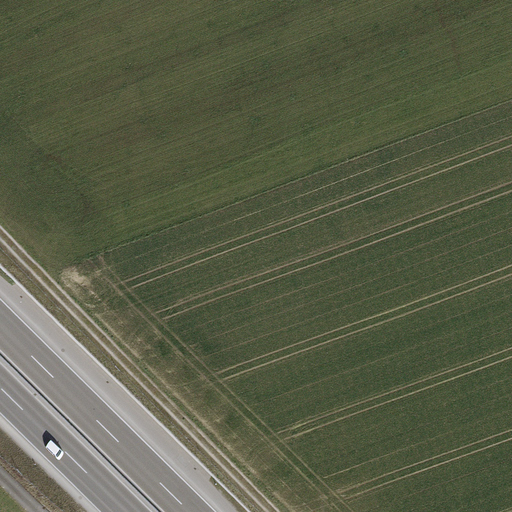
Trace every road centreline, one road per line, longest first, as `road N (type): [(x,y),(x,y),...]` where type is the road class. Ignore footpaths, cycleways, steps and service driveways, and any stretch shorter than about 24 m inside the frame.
road 1 (track): [(281,511),(0,235)]
road 2 (motorway): [(192,511),(0,321)]
road 3 (motorway): [(0,388),(125,511)]
